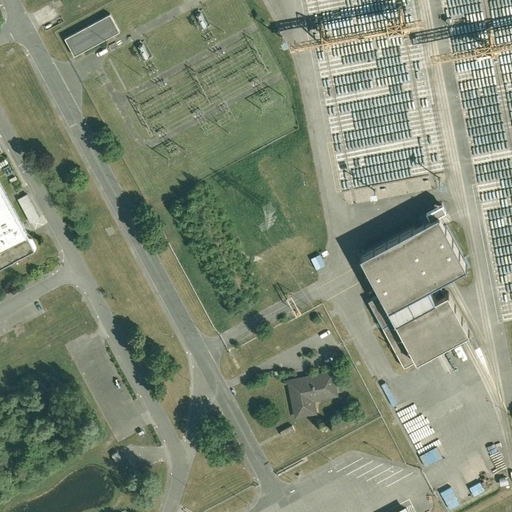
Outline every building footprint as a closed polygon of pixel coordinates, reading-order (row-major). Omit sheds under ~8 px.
[(64,38),(74,56),(119,32),(109,14),(64,38)] [(0,181),(0,266),(29,251),(31,252),(36,250),(37,246),(32,238),(30,237),(27,239),(25,235),(28,234),(0,181)] [(41,217),(28,193),(18,198),(31,222),(41,217)] [(439,213),(361,255),(382,293),(369,300),(405,366),(470,331),(448,291),(436,298),(429,286),(467,265),(439,213)] [(320,254),(311,258),(316,268),(325,264),(320,254)] [(330,371),(289,379),(297,415),(314,412),(310,396),(337,391),(335,380),(331,381),(330,371)] [(293,424),(281,430),(284,436),(296,430),(293,424)] [(118,451),(113,454),(116,459),(121,456),(118,451)] [(478,476),(488,472),(482,458),(460,468),(473,495),(484,490),(478,476)] [(439,486),(448,508),(459,504),(450,481),(439,486)]
